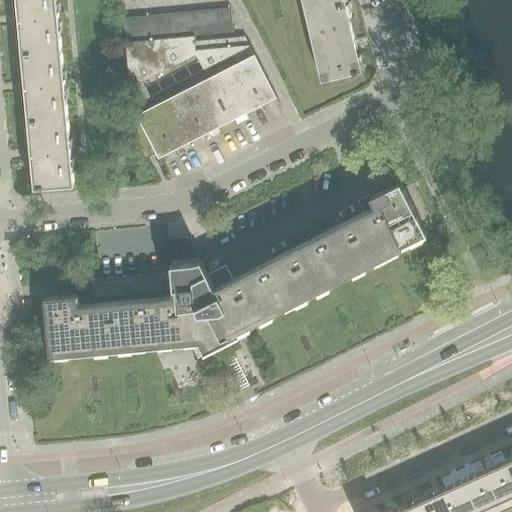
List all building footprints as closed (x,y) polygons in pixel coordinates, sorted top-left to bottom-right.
[(17,0),(23,53),(63,49),(58,0),(17,0)] [(303,0),(306,11),(345,2),(344,0),(303,0)] [(306,11),(322,80),(360,71),(345,2),(306,11)] [(219,9),(221,33),(233,31),(231,8),(219,9)] [(221,33),(219,9),(207,10),(209,34),(221,33)] [(209,34),(207,10),(195,11),(198,35),(209,34)] [(198,35),(195,11),(183,12),(186,36),(196,35),(198,35)] [(186,36),(183,12),(172,13),(174,37),(186,36)] [(174,37),(172,13),(160,14),(162,38),(174,37)] [(162,38),(160,14),(148,15),(150,39),(162,38)] [(150,39),(148,15),(136,16),(138,40),(150,39)] [(136,16),(124,18),(126,42),(138,40),(136,16)] [(138,40),(126,42),(134,133),(146,158),(157,152),(159,157),(277,97),(255,54),(239,62),(242,67),(143,118),(141,114),(155,107),(142,80),(197,52),(205,69),(250,46),(252,51),(254,50),(247,36),(196,40),(196,35),(186,36),(174,37),(162,38),(150,39),(138,40)] [(23,53),(29,121),(70,117),(63,49),(23,53)] [(70,117),(29,121),(36,188),(76,184),(70,117)] [(225,338),(426,235),(399,181),(358,203),(363,213),(214,289),(188,238),(166,240),(169,274),(91,281),(92,293),(44,298),(49,357),(211,343),(215,349),(221,346),(227,343),(225,338)] [(66,263),(41,265),(43,286),(67,283),(66,263)] [(511,474),(506,462),(485,471),(503,510),(511,506),(511,474)] [(485,471),(465,480),(478,511),(499,511),(503,510),(485,471)] [(478,511),(465,480),(444,490),(453,511),(478,511)] [(453,511),(444,490),(423,499),(428,511),(453,511)] [(428,511),(423,499),(402,509),(403,511),(428,511)]
